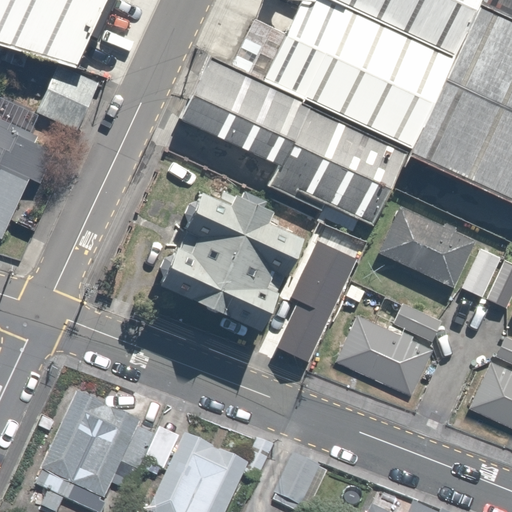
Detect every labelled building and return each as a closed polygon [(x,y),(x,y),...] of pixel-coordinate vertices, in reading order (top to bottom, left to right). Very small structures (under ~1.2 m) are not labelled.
[(74,69),(96,18),(35,0),(0,0),(0,47),(62,65),(74,69)] [(104,0),(35,0),(96,18),(104,0)] [(407,150),(449,58),(323,0),(299,0),(284,34),(251,19),(238,47),(271,62),(261,83),(407,150)] [(474,5),(476,0),(323,0),(449,58),(474,5)] [(511,0),(476,0),(474,5),(511,22),(511,0)] [(511,22),(474,5),(449,58),(407,150),(403,158),(511,208),(511,22)] [(403,158),(407,150),(261,83),(207,58),(177,123),(275,168),(266,188),(318,212),(322,205),(371,227),(403,158)] [(56,79),(44,74),(28,112),(73,131),(95,78),(74,69),(62,65),(56,79)] [(0,232),(2,233),(47,144),(0,119),(0,232)] [(237,200),(221,193),(215,205),(196,196),(193,203),(185,206),(180,215),(183,225),(169,257),(161,259),(156,269),(159,278),(154,290),(254,335),(297,241),(263,225),(268,213),(261,210),(264,203),(241,193),(237,200)] [(441,228),(398,208),(375,255),(451,290),(473,243),(451,233),(453,230),(443,225),(441,228)] [(305,375),(357,261),(318,243),(305,270),(307,271),(304,278),(317,284),(280,364),(305,375)] [(497,259),(478,250),(460,290),(480,299),(497,259)] [(511,292),(511,265),(502,262),(485,301),(505,310),(511,292)] [(401,305),(392,324),(431,343),(440,323),(401,305)] [(396,336),(353,315),(331,362),(406,397),(428,350),(407,340),(408,337),(398,332),(396,336)] [(511,341),(502,337),(493,356),(511,365),(511,341)] [(509,374),(489,364),(466,410),(511,431),(511,369),(511,370),(509,374)] [(21,482),(34,489),(28,501),(50,511),(52,511),(58,500),(81,511),(97,511),(119,468),(110,463),(130,422),(67,390),(21,482)] [(139,511),(218,511),(240,466),(175,436),(139,511)] [(318,464),(284,449),(263,496),(296,511),(318,464)] [(396,511),(387,511),(365,503),(361,511),(439,511),(402,497),(396,511)]
